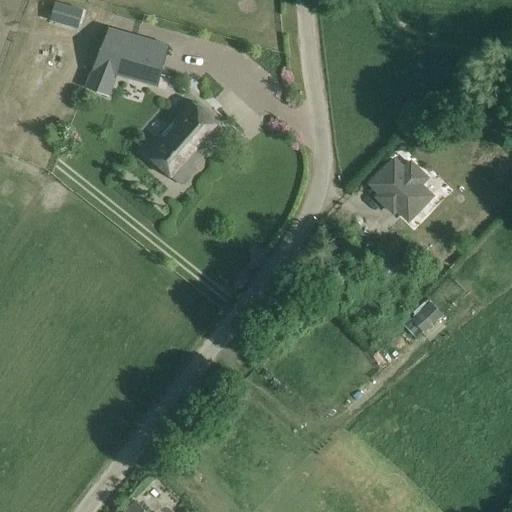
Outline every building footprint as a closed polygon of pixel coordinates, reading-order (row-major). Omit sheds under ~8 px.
[(54,0),(50,0),(45,19),(74,26),(80,6),(54,0)] [(109,28),(86,87),(108,96),(113,85),(117,76),(136,81),(145,83),(158,87),(170,45),(109,28)] [(192,101),(146,153),(180,185),(196,168),(191,164),(223,129),(192,101)] [(421,185),(428,178),(411,162),(405,169),(395,160),(371,184),(381,193),(378,197),(386,205),(393,198),(397,201),(396,202),(395,203),(395,204),(395,205),(395,206),(396,208),(409,220),(432,195),(421,185)] [(402,268),(400,263),(392,244),(375,251),(376,254),(346,267),(351,279),(381,266),(385,276),(402,268)] [(431,303),(411,320),(424,334),(443,317),(431,303)] [(146,511),(136,502),(126,511),(146,511)]
